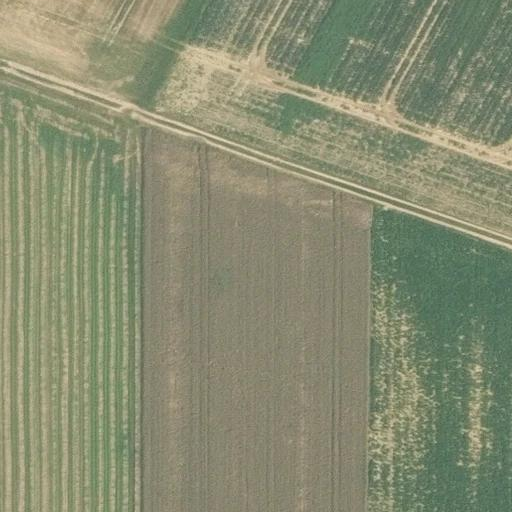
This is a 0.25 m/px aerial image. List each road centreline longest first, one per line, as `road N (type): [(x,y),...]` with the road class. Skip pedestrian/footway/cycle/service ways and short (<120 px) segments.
road 1 (track): [(511,244),(0,65)]
road 2 (track): [(140,114),(203,0)]
